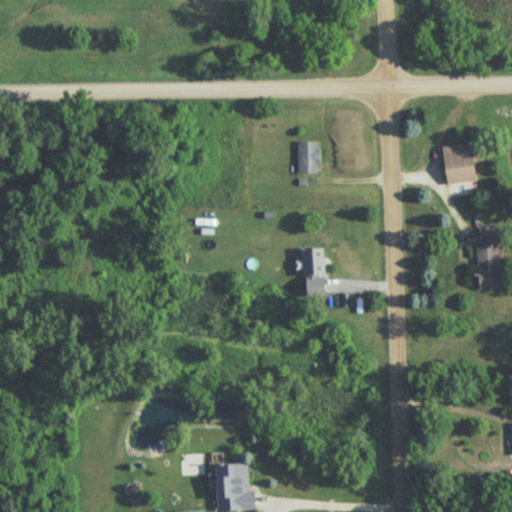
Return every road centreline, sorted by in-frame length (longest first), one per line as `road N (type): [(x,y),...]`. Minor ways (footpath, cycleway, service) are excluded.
road 1 (residential): [(395,511),(385,0)]
road 2 (residential): [(0,91),(511,86)]
